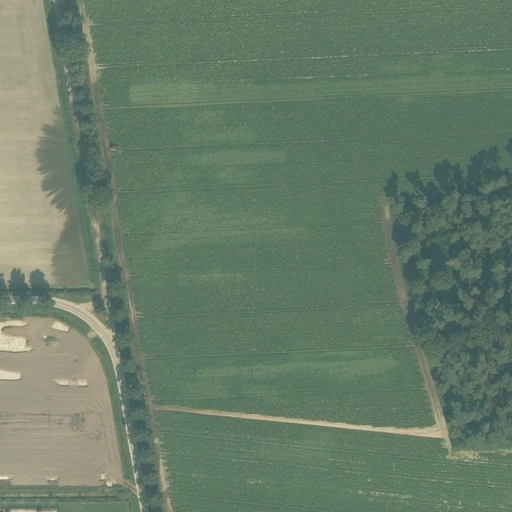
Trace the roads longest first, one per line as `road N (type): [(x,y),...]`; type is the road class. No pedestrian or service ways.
road 1 (track): [(54,0),(107,296)]
road 2 (unclassified): [(144,511),(110,345),(92,321),(67,307),(0,300)]
